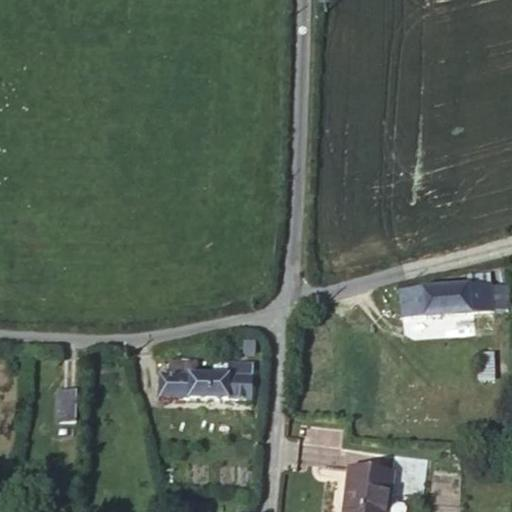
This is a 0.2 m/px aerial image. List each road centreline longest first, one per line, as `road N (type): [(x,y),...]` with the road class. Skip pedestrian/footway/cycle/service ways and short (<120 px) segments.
road 1 (unclassified): [(300,0),(286,305)]
road 2 (unclassified): [(0,342),(159,333),(286,305)]
road 3 (unclassified): [(511,244),(286,305)]
road 4 (unclassified): [(286,305),(266,511)]
